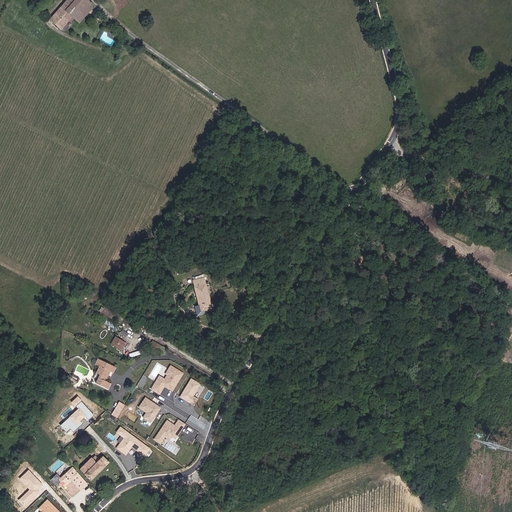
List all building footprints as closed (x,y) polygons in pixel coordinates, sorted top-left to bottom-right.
[(64,34),(77,20),(91,4),(87,0),(74,0),(75,0),(53,23),(64,34)] [(98,11),(91,4),(77,20),(84,26),(98,11)] [(198,303),(193,304),(196,315),(207,312),(206,307),(211,306),(204,278),(193,281),(198,303)] [(156,294),(151,291),(147,297),(153,300),(156,294)] [(120,335),(126,338),(129,333),(123,329),(120,335)] [(126,343),(114,336),(110,344),(122,350),(126,343)] [(105,381),(109,371),(113,372),(115,367),(97,359),(94,364),(99,366),(96,373),(99,375),(95,383),(108,389),(110,383),(105,381)] [(184,372),(170,365),(165,375),(166,376),(164,379),(159,376),(151,389),(161,394),(165,388),(173,392),(184,372)] [(78,384),(69,378),(67,381),(76,387),(78,384)] [(201,384),(191,378),(179,397),(194,406),(199,398),(194,396),(201,384)] [(161,408),(145,397),(138,408),(146,413),(143,418),(151,423),(161,408)] [(94,415),(77,398),(72,402),(78,409),(61,426),(67,432),(70,429),(74,433),(83,423),(81,421),(85,416),(89,420),(94,415)] [(116,418),(124,405),(119,402),(111,414),(116,418)] [(175,424),(167,419),(154,439),(161,444),(165,438),(173,443),(186,424),(178,419),(175,424)] [(151,449),(121,427),(116,433),(123,438),(116,448),(126,455),(132,447),(145,457),(151,449)] [(92,459),(91,458),(78,470),(89,480),(108,463),(102,457),(98,460),(95,457),(92,459)] [(68,492),(73,497),(84,486),(74,476),(77,473),(71,467),(56,480),(68,492)] [(19,479),(30,490),(19,501),(24,507),(40,492),(38,490),(43,485),(29,470),(19,479)] [(60,511),(47,499),(38,509),(40,511),(60,511)]
